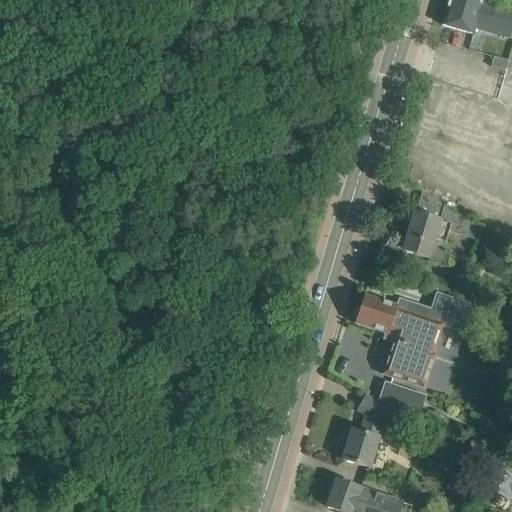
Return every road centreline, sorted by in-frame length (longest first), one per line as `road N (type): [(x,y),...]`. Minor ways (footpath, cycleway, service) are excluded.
road 1 (tertiary): [(257,511),(414,0)]
road 2 (unclassified): [(167,511),(137,485),(0,234)]
